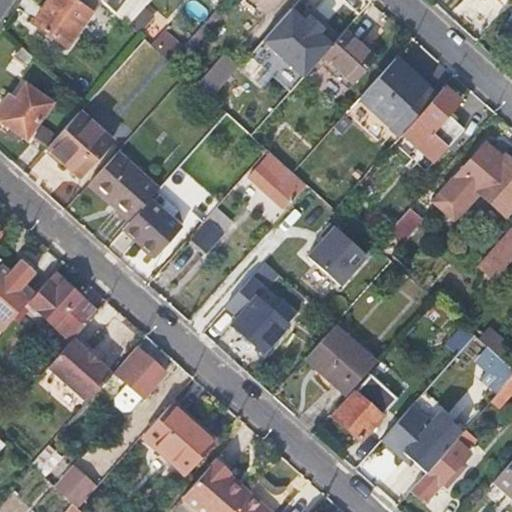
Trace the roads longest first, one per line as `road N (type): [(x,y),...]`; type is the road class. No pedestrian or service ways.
road 1 (unclassified): [(371,511),(0,178)]
road 2 (residential): [(401,0),(511,99)]
